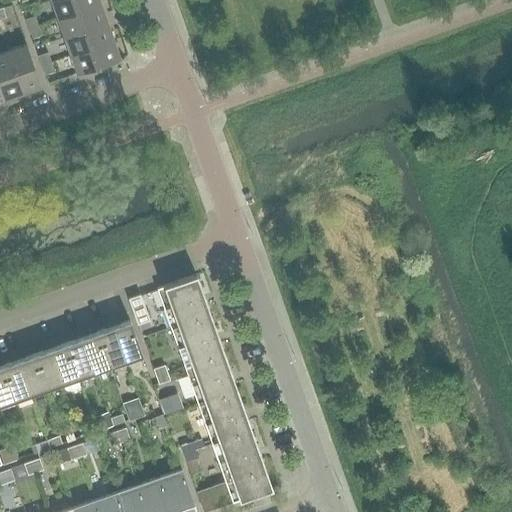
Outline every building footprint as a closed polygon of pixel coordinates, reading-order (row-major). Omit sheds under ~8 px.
[(100,4),(98,0),(53,0),(51,1),(58,19),(100,4)] [(107,22),(100,4),(58,19),(64,37),(107,22)] [(28,30),(37,27),(33,17),(24,21),(28,30)] [(113,40),(107,22),(64,37),(70,56),(113,40)] [(40,36),(37,27),(28,30),(31,39),(40,36)] [(70,56),(77,74),(120,59),(113,40),(70,56)] [(26,44),(7,51),(22,93),(41,87),(26,44)] [(7,51),(0,53),(0,88),(4,100),(22,93),(7,51)] [(40,66),(50,62),(47,53),(37,57),(40,66)] [(50,62),(40,66),(44,75),(54,71),(50,62)] [(232,502),(271,488),(196,275),(149,291),(155,309),(163,307),(225,482),(232,502)] [(140,294),(128,299),(134,316),(135,318),(137,324),(149,320),(140,294)] [(129,320),(113,326),(125,360),(141,354),(129,320)] [(113,326),(97,332),(109,366),(125,360),(113,326)] [(97,332),(81,337),(93,371),(109,366),(97,332)] [(81,337),(65,343),(77,377),(93,371),(81,337)] [(65,343),(49,349),(61,383),(77,377),(65,343)] [(49,349),(33,354),(45,388),(61,383),(49,349)] [(33,354),(17,360),(29,394),(45,388),(33,354)] [(17,360),(2,365),(14,399),(29,394),(17,360)] [(2,365),(0,365),(0,404),(14,399),(2,365)] [(154,370),(157,378),(168,374),(165,366),(154,370)] [(171,381),(168,374),(157,378),(160,385),(171,381)] [(178,394),(159,400),(163,414),(183,408),(178,394)] [(113,427),(108,413),(95,417),(100,431),(113,427)] [(122,415),(110,418),(113,426),(124,423),(122,415)] [(88,423),(80,426),(84,436),(92,433),(88,423)] [(71,427),(63,430),(67,443),(76,440),(71,427)] [(130,440),(126,429),(119,431),(123,443),(130,440)] [(123,443),(119,431),(112,434),(116,445),(123,443)] [(62,444),(60,437),(47,441),(50,449),(62,444)] [(205,447),(203,439),(182,447),(184,454),(195,450),(205,447)] [(46,441),(31,447),(34,454),(49,449),(46,441)] [(86,455),(83,444),(76,447),(79,458),(86,455)] [(14,446),(0,451),(0,455),(3,464),(18,459),(14,446)] [(79,458),(76,447),(69,449),(72,460),(79,458)] [(195,450),(184,454),(187,462),(198,458),(195,450)] [(43,471),(40,460),(32,462),(36,473),(43,471)] [(36,473),(32,462),(25,464),(29,475),(36,473)] [(177,509),(178,511),(196,511),(181,469),(158,477),(170,511),(177,509)] [(146,511),(167,511),(170,511),(158,477),(137,484),(146,511)] [(203,511),(232,502),(225,482),(196,492),(203,511)] [(146,511),(137,484),(135,485),(115,492),(121,511),(146,511)] [(97,511),(121,511),(115,492),(93,500),(97,511)] [(97,511),(93,500),(90,501),(72,507),(73,511),(97,511)]
